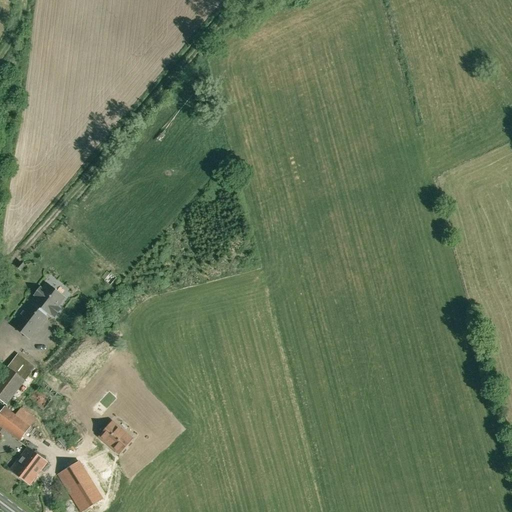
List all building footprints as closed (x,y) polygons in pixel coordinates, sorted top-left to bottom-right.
[(46,284),(42,290),(40,288),(35,295),(37,297),(33,302),(34,303),(32,305),(30,304),(30,305),(29,304),(13,326),(14,326),(13,327),(28,339),(29,338),(46,317),(44,316),(46,313),(50,316),(50,315),(51,314),(54,316),(60,309),(57,307),(64,298),(64,297),(47,283),(46,284)] [(7,367),(0,377),(0,399),(7,404),(18,389),(25,381),(29,375),(35,367),(30,364),(20,356),(17,354),(7,367)] [(40,406),(47,396),(35,388),(28,399),(40,406)] [(0,426),(19,441),(30,426),(4,407),(0,412),(0,426)] [(112,422),(99,437),(119,454),(132,439),(112,422)] [(57,441),(64,447),(67,443),(60,437),(57,441)] [(24,467),(35,453),(28,447),(10,470),(23,479),(29,471),(24,467)] [(29,471),(23,479),(29,485),(47,462),(35,453),(24,467),(29,471)] [(79,462),(59,474),(82,511),(102,499),(79,462)]
